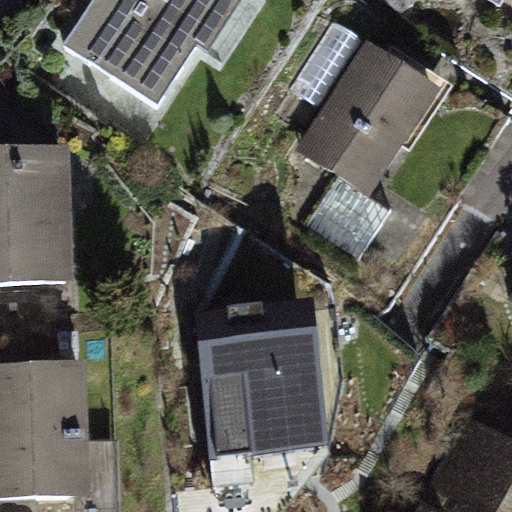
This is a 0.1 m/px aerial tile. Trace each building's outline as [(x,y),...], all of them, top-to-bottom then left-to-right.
[(259,13),(241,0),(111,0),(72,55),(175,129),(259,13)] [(510,0),(492,0),(505,8),(510,0)] [(452,100),(384,51),(305,160),(372,209),(452,100)] [(65,169),(0,169),(0,310),(67,310),(65,169)] [(314,303),(195,315),(213,492),(276,485),(278,511),(285,511),(330,459),(314,303)] [(92,511),(93,383),(0,383),(0,511),(92,511)] [(511,511),(511,451),(471,428),(422,511),(511,511)]
